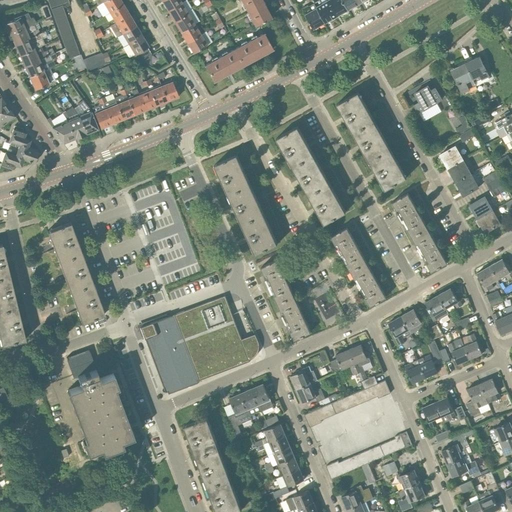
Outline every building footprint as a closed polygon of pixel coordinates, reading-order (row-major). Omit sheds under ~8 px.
[(57,8),(54,0),(47,0),(51,10),(57,8)] [(109,13),(123,5),(120,0),(107,0),(103,3),(109,13)] [(179,0),(163,0),(162,1),(168,11),(182,3),(179,0)] [(261,0),(241,0),(255,26),(271,17),(264,5),(265,3),(264,1),(262,0),(261,0)] [(336,16),(327,0),(319,0),(314,3),(315,4),(325,23),(336,16)] [(348,10),(342,0),(327,0),(336,16),(348,10)] [(359,3),(357,0),(342,0),(348,10),(359,3)] [(182,3),(168,11),(175,22),(188,14),(182,3)] [(325,23),(315,4),(309,7),(308,5),(302,8),(313,29),(325,23)] [(51,17),(47,5),(40,7),(44,19),(51,17)] [(116,24),(129,16),(123,5),(109,13),(116,24)] [(62,6),(57,8),(51,10),(54,17),(65,13),(62,6)] [(67,20),(65,13),(54,17),(56,24),(67,20)] [(20,17),(5,23),(10,35),(35,24),(33,18),(30,19),(27,14),(20,17)] [(188,14),(175,22),(181,32),(195,24),(188,14)] [(116,38),(122,34),(136,26),(129,16),(116,24),(110,27),(116,38)] [(67,20),(56,24),(59,31),(70,27),(67,20)] [(35,24),(10,35),(15,45),(40,34),(35,24)] [(195,24),(181,32),(187,43),(201,35),(195,24)] [(136,26),(122,34),(129,45),(142,37),(136,26)] [(70,27),(59,31),(61,38),(72,34),(70,27)] [(40,34),(15,45),(20,56),(34,49),(45,44),(43,39),(48,37),(45,32),(40,34)] [(234,49),(243,65),(255,58),(257,59),(259,58),(260,56),(272,49),(264,33),(234,49)] [(72,34),(61,38),(64,45),(75,41),(72,34)] [(201,35),(187,43),(194,53),(207,45),(201,35)] [(142,37),(129,45),(135,55),(133,56),(141,60),(150,54),(147,48),(148,47),(142,37)] [(75,41),(64,45),(66,52),(77,48),(75,41)] [(34,49),(20,56),(25,66),(54,53),(52,48),(37,55),(34,49)] [(77,48),(66,52),(69,59),(73,58),(80,55),(77,48)] [(231,72),(243,65),(234,49),(205,65),(213,81),(226,74),(227,75),(230,74),(231,72)] [(55,52),(54,53),(25,66),(30,77),(45,70),(55,65),(53,61),(57,58),(55,52)] [(103,59),(102,55),(101,53),(95,55),(99,67),(105,65),(105,63),(103,59)] [(86,68),(83,60),(81,55),(80,55),(73,58),(75,64),(71,65),(74,72),(86,68)] [(99,67),(95,55),(89,58),(93,69),(99,67)] [(480,57),(466,64),(474,82),(482,78),(488,76),(480,57)] [(93,69),(89,58),(83,60),(86,68),(87,72),(93,69)] [(474,82),(466,64),(452,71),(462,92),(468,89),(476,86),(474,82)] [(108,66),(107,66),(103,68),(102,68),(106,77),(112,74),(108,66)] [(45,70),(30,77),(31,79),(30,80),(31,84),(33,84),(35,90),(51,83),(45,70)] [(167,82),(168,84),(161,87),(167,101),(178,96),(172,80),(167,82)] [(431,90),(428,86),(415,93),(420,102),(415,105),(419,111),(424,109),(442,100),(435,88),(431,90)] [(167,101),(161,87),(150,91),(156,106),(167,101)] [(145,110),(139,96),(136,89),(132,91),(134,98),(128,100),(134,115),(145,110)] [(156,106),(150,91),(139,96),(145,110),(156,106)] [(356,132),(373,122),(370,117),(372,116),(361,98),(359,99),(356,93),(339,103),(344,110),(341,112),(349,126),(351,124),(356,132)] [(3,100),(1,96),(0,96),(0,111),(8,106),(7,105),(7,103),(6,102),(4,100),(3,100)] [(122,120),(116,105),(113,99),(107,102),(105,97),(101,99),(103,103),(105,110),(111,124),(122,120)] [(500,105),(497,98),(489,102),(492,108),(500,105)] [(85,113),(79,116),(86,134),(98,129),(91,111),(85,103),(83,100),(78,104),(85,113)] [(134,115),(128,100),(116,105),(122,120),(134,115)] [(8,106),(0,111),(0,127),(15,117),(12,113),(13,113),(12,111),(11,109),(10,108),(8,106)] [(111,124),(105,110),(94,114),(100,129),(111,124)] [(86,134),(79,116),(70,119),(69,117),(65,112),(62,114),(67,121),(75,139),(86,134)] [(67,121),(62,114),(52,120),(50,117),(46,120),(63,144),(75,139),(67,121)] [(476,128),(490,120),(487,114),(472,121),(476,128)] [(507,135),(511,131),(511,114),(496,123),(499,128),(503,126),(507,133),(506,134),(507,135)] [(373,122),(356,132),(359,139),(357,140),(365,154),(368,153),(372,160),(389,151),(386,145),(388,144),(377,126),(375,127),(373,122)] [(468,122),(462,125),(455,129),(458,135),(471,127),(468,122)] [(28,147),(31,140),(24,138),(26,133),(21,131),(23,128),(14,125),(9,141),(11,142),(19,145),(19,144),(28,147)] [(463,142),(477,134),(473,127),(459,136),(463,142)] [(295,166),(312,157),(308,151),(311,150),(301,132),(298,133),(295,128),(279,137),(283,145),(281,146),(288,160),(291,159),(295,166)] [(19,147),(16,156),(23,159),(34,163),(38,151),(28,147),(19,144),(19,145),(11,142),(10,145),(16,147),(19,147)] [(441,155),(448,169),(464,160),(456,146),(441,155)] [(389,151),(372,160),(375,167),(373,168),(381,182),(383,181),(388,188),(404,179),(401,173),(403,172),(393,154),(391,156),(389,151)] [(23,159),(16,156),(5,152),(0,165),(0,167),(8,171),(9,167),(13,169),(14,164),(21,166),(23,159)] [(497,169),(511,161),(508,155),(494,163),(497,169)] [(231,194),(248,186),(246,180),(248,179),(240,160),(237,161),(235,156),(217,164),(221,171),(218,173),(225,187),(227,186),(231,194)] [(314,162),(312,157),(295,166),(299,173),(296,174),(304,188),(307,187),(311,194),(327,185),(324,180),(327,178),(317,160),(314,162)] [(464,160),(448,169),(456,182),(471,173),(464,160)] [(483,178),(487,184),(498,178),(495,172),(483,178)] [(471,173),(456,182),(464,196),(479,187),(471,173)] [(501,176),(498,178),(487,184),(490,191),(504,183),(501,176)] [(508,190),(504,183),(490,191),(494,198),(508,190)] [(327,185),(311,194),(315,201),(312,203),(320,217),(323,215),(327,223),(343,213),(340,208),(343,207),(333,189),(330,190),(327,185)] [(251,191),(248,186),(231,194),(234,201),(232,202),(238,216),(241,215),(244,224),(262,215),(259,209),(262,208),(253,190),(251,191)] [(412,237),(427,228),(408,193),(402,197),(401,196),(398,198),(398,199),(392,202),(397,210),(398,209),(409,228),(407,229),(412,237)] [(470,205),(478,219),(492,210),(485,197),(470,205)] [(492,210),(478,219),(485,233),(505,222),(502,215),(496,218),(492,210)] [(262,215),(244,224),(248,230),(245,231),(252,246),(254,245),(258,253),(275,245),(272,239),(275,238),(266,219),(264,220),(262,215)] [(59,262),(82,253),(78,245),(76,246),(71,233),(74,232),(70,222),(48,231),(59,262)] [(351,271),(367,262),(347,227),(340,231),(337,232),(337,233),(331,236),(336,245),(338,244),(348,263),(346,264),(351,271)] [(427,228),(412,237),(416,245),(418,244),(428,263),(427,263),(431,271),(437,268),(437,269),(441,267),(440,266),(447,263),(427,228)] [(85,262),(82,253),(59,262),(70,292),(93,284),(90,275),(87,276),(82,263),(85,262)] [(503,259),(490,266),(497,279),(506,274),(509,279),(511,277),(511,272),(510,269),(509,270),(503,259)] [(278,304),(294,296),(278,260),(271,263),(271,262),(267,264),(261,267),(265,275),(267,274),(276,294),(274,295),(278,304)] [(367,262),(351,271),(355,279),(357,278),(368,297),(366,298),(370,306),(376,303),(380,301),(386,297),(367,262)] [(497,279),(490,266),(477,273),(483,285),(482,285),(486,292),(491,289),(489,284),(497,279)] [(7,277),(0,278),(0,311),(15,308),(13,300),(16,300),(12,284),(9,285),(7,277)] [(505,288),(502,283),(500,284),(506,294),(511,290),(511,286),(511,285),(505,288)] [(93,284),(70,292),(82,323),(104,315),(101,305),(98,306),(93,294),(96,292),(93,284)] [(451,288),(438,295),(446,309),(455,304),(457,308),(462,305),(459,298),(457,299),(451,288)] [(487,295),(490,302),(500,297),(498,291),(487,295)] [(317,299),(328,319),(342,312),(331,292),(317,299)] [(175,314),(141,327),(166,393),(168,392),(169,394),(198,383),(197,381),(200,380),(250,361),(226,295),(175,314)] [(446,309),(438,295),(425,302),(432,314),(430,315),(434,321),(439,318),(437,314),(446,309)] [(294,296),(278,304),(281,311),(283,311),(292,331),(290,331),(294,340),(300,337),(300,338),(304,336),(303,335),(310,332),(294,296)] [(500,297),(490,302),(492,308),(503,304),(500,297)] [(15,308),(0,311),(0,338),(3,338),(4,345),(22,340),(20,332),(23,331),(19,316),(17,316),(15,308)] [(414,309),(401,316),(411,334),(420,328),(421,331),(426,328),(421,319),(420,320),(414,309)] [(511,329),(511,325),(508,315),(501,318),(498,312),(493,314),(495,320),(501,334),(511,329)] [(411,334),(401,316),(388,323),(394,334),(393,335),(399,346),(404,343),(402,339),(411,334)] [(457,329),(471,324),(468,317),(454,323),(457,329)] [(438,324),(432,327),(437,338),(444,335),(438,324)] [(437,338),(432,327),(426,331),(432,340),(437,338)] [(470,344),(464,347),(469,359),(482,353),(474,333),(467,336),(470,344)] [(469,359),(464,347),(460,339),(448,344),(452,353),(456,364),(469,359)] [(442,357),(435,340),(428,343),(435,360),(442,357)] [(361,344),(348,350),(358,373),(363,371),(361,366),(371,362),(368,356),(366,357),(361,344)] [(321,360),(327,358),(324,350),(319,352),(320,354),(319,355),(321,360)] [(358,373),(348,350),(335,355),(337,359),(330,362),(335,372),(350,366),(351,369),(350,369),(353,376),(358,373)] [(430,355),(417,360),(424,378),(437,372),(430,355)] [(424,378),(417,360),(404,366),(412,383),(424,378)] [(296,389),(310,383),(317,380),(313,371),(312,371),(309,366),(302,369),(303,371),(291,376),(296,389)] [(81,386),(67,391),(85,440),(82,441),(87,454),(101,449),(103,454),(123,446),(121,441),(133,437),(115,388),(118,387),(113,374),(99,379),(97,375),(98,375),(96,369),(77,376),(81,386)] [(364,389),(368,388),(373,385),(378,383),(374,376),(361,382),(364,389)] [(480,384),(488,404),(500,399),(498,392),(493,378),(480,384)] [(385,380),(379,383),(384,396),(391,393),(385,380)] [(323,407),(327,405),(332,403),(339,400),(336,393),(325,398),(321,388),(314,391),(310,383),(296,389),(302,403),(316,397),(318,401),(320,400),(323,407)] [(373,385),(377,396),(378,398),(384,396),(379,383),(378,383),(373,385)] [(252,389),(259,403),(262,411),(273,407),(264,384),(252,389)] [(488,404),(480,384),(467,389),(473,402),(466,405),(471,417),(480,413),(478,408),(488,404)] [(377,396),(373,385),(368,388),(372,399),(377,396)] [(3,387),(0,388),(0,402),(9,398),(3,387)] [(372,399),(368,388),(363,390),(367,401),(372,399)] [(241,393),(247,408),(259,403),(252,389),(241,393)] [(367,401),(363,390),(357,392),(362,403),(367,401)] [(362,403),(357,392),(352,394),(357,405),(362,403)] [(252,419),(247,408),(241,393),(230,398),(236,413),(228,416),(237,439),(243,436),(238,425),(252,419)] [(357,405),(352,394),(347,396),(352,407),(357,405)] [(352,407),(347,396),(342,398),(347,409),(352,407)] [(435,403),(441,417),(448,414),(450,420),(456,418),(453,411),(454,411),(448,397),(435,403)] [(347,409),(342,398),(337,401),(341,412),(347,409)] [(16,410),(9,399),(1,404),(8,415),(16,410)] [(341,412),(337,401),(332,403),(336,414),(341,412)] [(336,414),(332,403),(327,405),(331,416),(336,414)] [(441,417),(435,403),(422,408),(428,422),(429,422),(431,428),(437,425),(434,419),(441,417)] [(327,405),(323,407),(321,407),(326,418),(331,416),(327,405)] [(326,418),(321,407),(316,409),(321,420),(326,418)] [(461,421),(467,419),(462,407),(456,409),(461,421)] [(322,422),(321,420),(316,409),(310,412),(316,425),(322,422)] [(316,425),(310,412),(304,414),(310,427),(316,425)] [(277,416),(266,420),(268,426),(279,421),(277,416)] [(199,456),(216,449),(214,444),(217,443),(210,423),(207,424),(205,418),(187,425),(190,433),(188,434),(193,449),(196,448),(199,456)] [(494,429),(499,441),(511,436),(511,427),(510,422),(494,429)] [(285,435),(280,423),(266,430),(268,436),(255,442),(256,447),(263,444),(270,441),(285,435)] [(447,463),(463,457),(468,454),(465,447),(469,445),(465,437),(475,433),(473,428),(463,432),(453,436),(457,445),(442,451),(447,463)] [(407,431),(400,434),(406,447),(412,445),(407,431)] [(438,442),(450,438),(447,431),(435,436),(438,442)] [(406,447),(400,434),(394,437),(395,438),(400,450),(406,447)] [(285,435),(270,441),(275,452),(290,446),(285,435)] [(511,436),(499,441),(505,454),(511,451),(511,436)] [(400,450),(395,438),(390,441),(395,452),(400,450)] [(395,452),(390,441),(385,443),(390,454),(395,452)] [(390,454),(385,443),(380,445),(384,456),(390,454)] [(384,456),(380,445),(374,447),(379,459),(384,456)] [(290,446),(275,452),(279,463),(294,457),(290,446)] [(379,459),(374,447),(369,449),(374,461),(379,459)] [(216,449),(199,456),(201,463),(199,464),(205,479),(207,478),(210,486),(228,479),(226,474),(228,473),(221,454),(218,455),(216,449)] [(374,461),(369,449),(364,451),(369,463),(374,461)] [(369,463),(364,451),(359,454),(364,465),(369,463)] [(364,465),(359,454),(354,456),(359,467),(364,465)] [(359,467),(354,456),(349,458),(354,469),(359,467)] [(294,457),(279,463),(284,475),(299,469),(294,457)] [(467,465),(463,457),(447,463),(453,476),(467,470),(471,479),(481,475),(476,462),(467,465)] [(354,469),(349,458),(344,460),(348,472),(354,469)] [(348,472),(344,460),(338,462),(343,474),(348,472)] [(343,474),(338,462),(338,461),(332,463),(337,476),(343,474)] [(387,475),(398,471),(394,461),(383,466),(387,475)] [(337,476),(332,463),(326,466),(331,479),(337,476)] [(299,469),(284,475),(289,486),(304,480),(299,469)] [(399,476),(404,489),(420,483),(414,470),(399,476)] [(489,497),(480,500),(484,511),(491,511),(499,509),(494,497),(495,496),(493,492),(499,489),(491,471),(485,474),(490,485),(488,486),(490,490),(486,492),(489,497)] [(373,475),(367,477),(369,483),(375,480),(373,475)] [(228,479),(210,486),(213,494),(210,495),(216,510),(219,509),(219,511),(234,511),(239,510),(237,504),(240,503),(233,485),(230,486),(228,479)] [(463,493),(474,488),(471,481),(459,486),(463,493)] [(420,483),(404,489),(398,491),(402,500),(399,501),(403,511),(412,507),(410,501),(425,495),(420,483)] [(342,496),(348,510),(362,504),(358,494),(362,493),(360,486),(352,490),(353,491),(342,496)] [(290,511),(293,510),(313,502),(308,490),(286,500),(290,511)] [(259,498),(261,504),(276,498),(273,492),(259,498)] [(276,498),(261,504),(264,509),(278,503),(276,498)] [(484,511),(480,500),(470,505),(468,500),(463,502),(466,510),(467,509),(468,511),(484,511)] [(317,511),(313,502),(293,510),(293,511),(317,511)] [(429,511),(433,511),(430,503),(415,509),(416,511),(420,510),(420,511),(429,511)]
